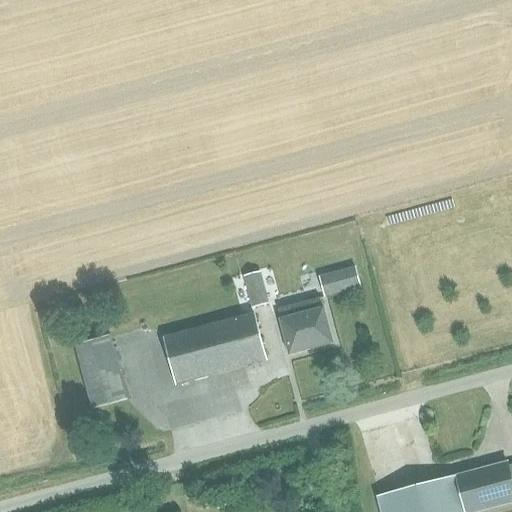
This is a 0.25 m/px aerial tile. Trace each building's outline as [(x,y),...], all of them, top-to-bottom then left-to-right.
[(321,278),(326,297),(360,287),(355,269),(321,278)] [(240,277),(249,310),(269,305),(261,272),(240,277)] [(203,293),(198,276),(188,279),(193,296),(203,293)] [(280,320),(290,356),(334,344),(324,308),(323,309),(320,298),(279,309),(281,320),(280,320)] [(254,315),(165,339),(178,386),(266,362),(254,315)] [(157,318),(145,320),(151,359),(163,357),(157,318)] [(130,399),(112,337),(76,347),(93,409),(130,399)] [(511,465),(508,466),(507,463),(378,498),(381,511),(479,511),(511,503),(511,465)]
